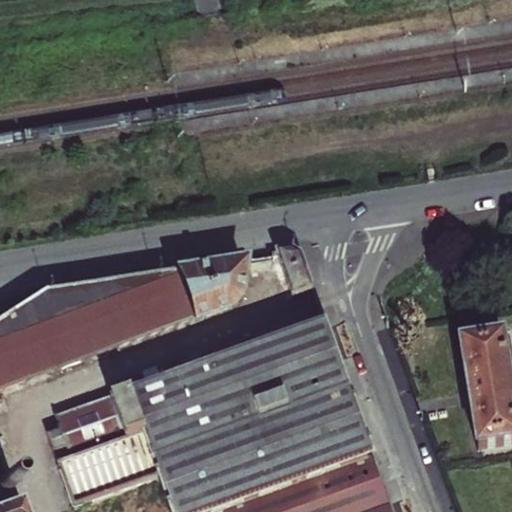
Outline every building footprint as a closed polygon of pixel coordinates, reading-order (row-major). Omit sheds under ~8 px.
[(294,252),(277,254),(292,300),(315,292),(303,258),(294,252)] [(240,302),(245,257),(170,269),(190,325),(231,312),(240,302)] [(233,511),(374,462),(326,329),(131,398),(173,511),(233,511)] [(484,448),(511,442),(511,370),(506,339),(465,347),(484,448)] [(20,511),(17,503),(0,509),(0,511),(20,511)] [(128,503),(127,511),(154,511),(155,503),(128,503)]
